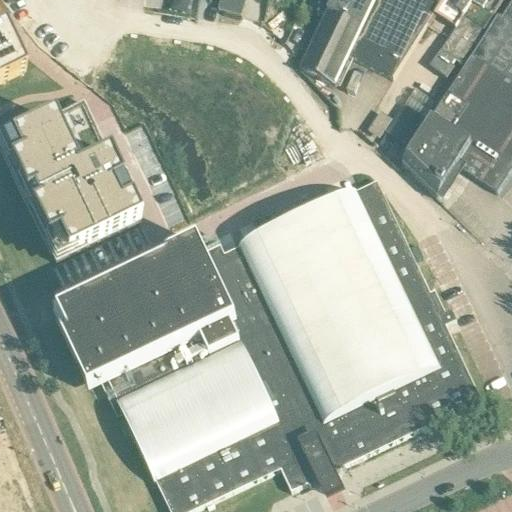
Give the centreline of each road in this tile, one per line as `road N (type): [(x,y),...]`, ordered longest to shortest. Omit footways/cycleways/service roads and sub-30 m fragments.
road 1 (residential): [(511,354),(459,252),(361,154),(61,301)]
road 2 (secondary): [(0,294),(52,437)]
road 3 (residential): [(387,511),(511,456)]
